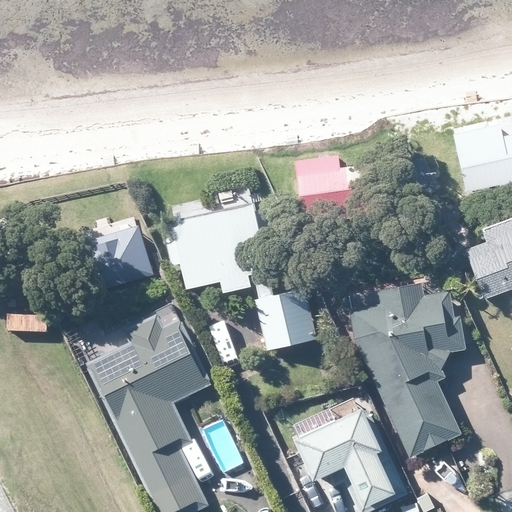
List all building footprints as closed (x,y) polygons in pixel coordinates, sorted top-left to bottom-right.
[(511,154),(507,131),(505,125),(460,134),(471,189),(511,180),(511,154)] [(343,156),(301,161),(309,225),(377,216),(371,168),(346,171),(343,156)] [(441,195),(420,158),(397,171),(417,207),(441,195)] [(290,257),(279,208),(269,210),(267,203),(187,221),(188,228),(180,230),(172,232),(176,253),(179,263),(191,260),(197,287),(230,279),(233,292),(236,291),(244,289),(259,286),(257,275),(261,274),(266,298),(261,299),(272,347),(285,345),(321,336),(310,290),(280,296),(272,262),(290,257)] [(493,298),(511,291),(511,228),(498,234),(500,242),(479,248),(493,298)] [(136,274),(129,243),(91,252),(98,283),(136,274)] [(457,291),(448,292),(432,294),(430,284),(386,290),(388,304),(358,309),(362,337),(418,457),(447,442),(467,433),(446,388),(443,381),(446,379),(452,375),(447,368),(448,365),(454,350),(463,349),(472,347),(467,317),(460,317),(457,291)] [(217,381),(212,369),(187,318),(172,325),(166,313),(131,330),(136,341),(93,362),(96,367),(164,511),(197,511),(203,510),(215,504),(187,446),(198,441),(192,429),(179,400),(217,381)] [(300,434),(287,440),(308,483),(338,469),(358,511),(373,511),(413,493),(370,404),(358,409),(354,400),(297,427),(300,434)]
